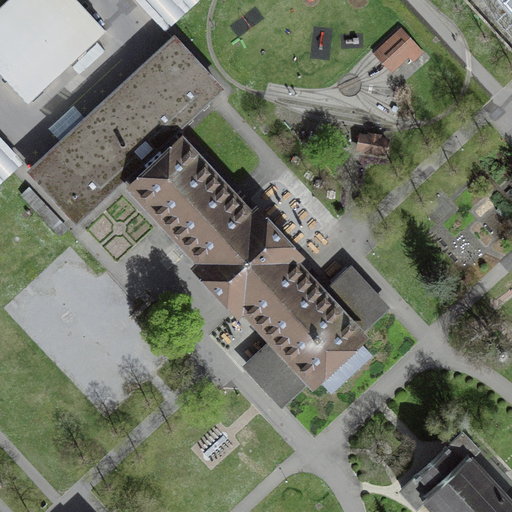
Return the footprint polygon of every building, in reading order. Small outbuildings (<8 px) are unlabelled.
[(105,30),(77,0),(9,0),(0,9),(0,73),(26,102),(105,30)] [(182,0),(136,0),(158,23),(182,0)] [(511,0),(502,0),(511,10),(511,0)] [(416,47),(400,30),(376,54),(378,56),(382,60),(385,63),(389,67),(391,70),(416,47)] [(183,49),(171,60),(162,51),(44,160),(53,169),(41,180),(77,220),(124,177),(202,262),(251,217),(173,132),(219,89),(183,49)] [(386,140),(362,135),(359,149),(384,153),(386,140)] [(0,169),(16,154),(0,136),(0,169)] [(256,213),(251,217),(202,262),(198,266),(239,311),(244,307),(275,340),(248,365),(282,403),(309,378),(312,381),(318,376),(331,391),(370,355),(357,340),(362,335),(359,332),(386,307),(351,270),(324,295),(292,261),(297,257),(256,213)] [(511,511),(511,500),(458,440),(402,490),(421,511),(511,511)]
